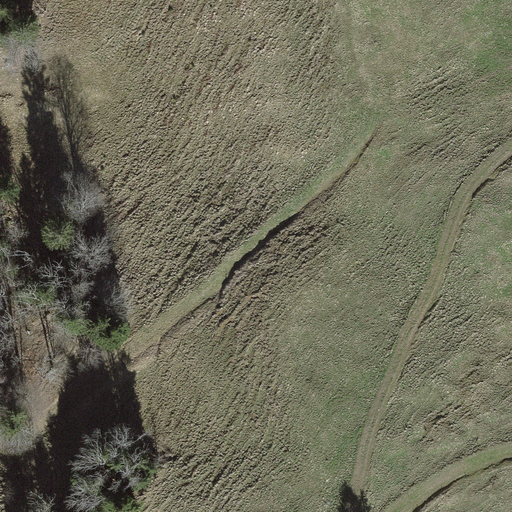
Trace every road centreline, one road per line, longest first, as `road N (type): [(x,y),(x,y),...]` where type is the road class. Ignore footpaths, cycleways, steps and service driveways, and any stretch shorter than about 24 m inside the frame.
road 1 (track): [(352,511),(451,226),(511,158)]
road 2 (track): [(511,453),(461,469),(395,511)]
